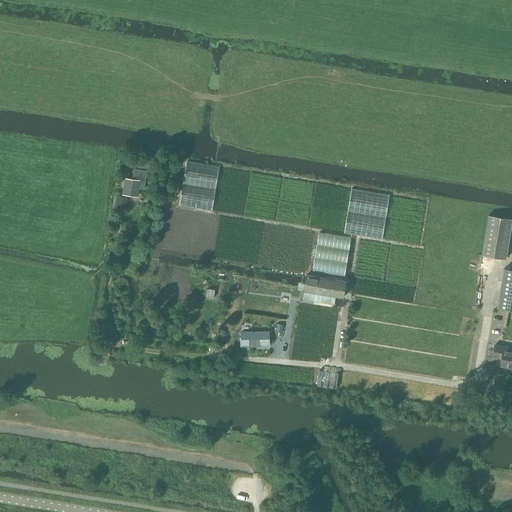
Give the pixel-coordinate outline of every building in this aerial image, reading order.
[(142,159),(141,166),(150,168),(151,161),(142,159)] [(124,177),(121,194),(137,196),(138,188),(144,189),(146,170),(133,168),(131,178),(124,177)] [(158,182),(157,197),(167,197),(169,183),(158,182)] [(118,196),(116,209),(125,210),(127,197),(118,196)] [(481,254),(505,258),(511,218),(488,214),(481,254)] [(511,269),(503,268),(497,309),(511,311),(511,269)] [(343,297),(346,281),(307,275),(303,299),(330,303),(331,295),(343,297)] [(267,293),(267,292),(267,290),(266,287),(265,285),(263,283),(260,281),(258,280),(255,279),(253,279),(251,279),(248,280),(246,282),(244,283),(242,285),(241,288),(241,290),(241,293),(241,295),(242,297),(243,300),(245,302),(247,303),(249,304),(251,305),(254,305),(256,305),(258,304),(261,303),(263,302),(265,300),(266,297),(267,295),(267,293)] [(232,312),(224,356),(282,359),(286,318),(232,312)] [(511,367),(511,351),(510,351),(511,347),(495,345),(493,357),(502,358),(501,366),(511,367)]
